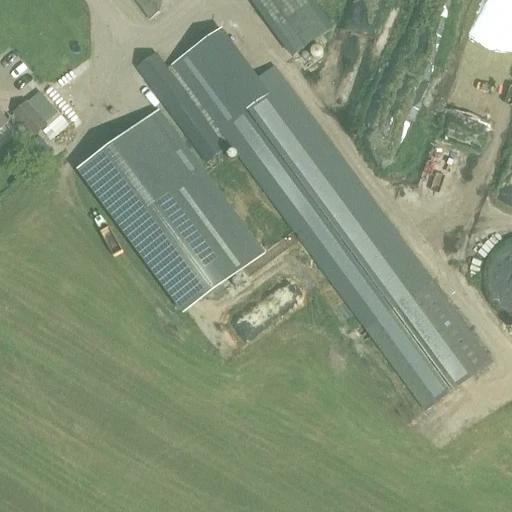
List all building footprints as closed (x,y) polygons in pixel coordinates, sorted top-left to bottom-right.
[(135,0),(151,20),(177,0),(135,0)] [(248,0),(291,57),(330,29),(309,0),(248,0)] [(172,66),(173,68),(226,140),(315,262),(316,261),(431,409),(495,359),(381,213),(382,212),(276,69),(261,80),(222,29),(172,66)] [(11,54),(0,64),(16,81),(27,71),(11,54)] [(226,140),(173,68),(170,71),(157,54),(136,70),(205,165),(227,151),(222,143),(226,140)] [(34,138),(42,131),(46,127),(27,105),(15,115),(34,138)] [(259,258),(155,116),(81,170),(184,312),(259,258)] [(39,137),(28,147),(37,158),(49,147),(39,137)] [(508,205),(511,197),(511,145),(488,195),(508,205)] [(511,239),(510,240),(509,240),(508,241),(506,241),(505,242),(504,242),(503,243),(502,243),(501,244),(500,245),(499,245),(498,246),(497,247),(496,248),(495,249),(494,250),(493,251),(492,252),(491,253),(490,254),(489,255),(489,256),(488,257),(487,258),(487,259),(486,260),(486,261),(485,262),(485,264),(484,265),(484,266),(483,267),(483,268),(483,269),(482,270),(482,271),(482,273),(482,274),(481,275),(481,276),(481,277),(481,278),(481,280),(481,281),(481,282),(481,283),(481,284),(481,286),(481,287),(482,288),(482,289),(482,290),(482,291),(483,293),(483,294),(483,295),(484,296),(484,297),(485,298),(485,299),(486,300),(486,301),(487,302),(487,303),(488,304),(489,305),(489,306),(490,307),(491,308),(491,309),(492,310),(493,311),(494,312),(495,313),(496,313),(496,314),(497,315),(498,316),(499,316),(500,317),(501,318),(502,318),(503,319),(504,319),(505,320),(506,321),(507,321),(509,321),(510,322),(511,322),(511,323),(511,322),(511,239)]
